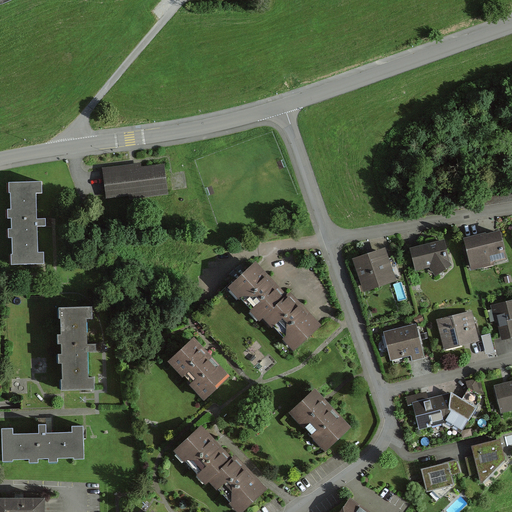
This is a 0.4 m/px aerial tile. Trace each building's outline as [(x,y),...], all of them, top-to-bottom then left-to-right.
[(141,164),(102,169),(106,200),(128,197),(129,201),(168,196),(164,166),(142,168),(141,164)] [(46,180),(11,181),(11,190),(16,189),(17,207),(11,207),(11,216),(16,215),(17,225),(11,225),(12,235),(17,235),(18,250),(14,250),(14,264),(52,262),(51,250),(43,250),(42,226),(52,225),(52,217),(42,217),(41,190),(46,190),(46,180)] [(499,235),(461,244),(468,273),(506,265),(499,235)] [(443,243),(407,253),(410,266),(427,263),(437,278),(450,268),(443,243)] [(394,248),(358,259),(367,289),(403,278),(394,248)] [(295,293),(263,261),(235,288),(266,321),(269,318),(295,293)] [(269,318),(298,349),(327,323),(299,291),(295,293),(269,318)] [(511,303),(495,307),(503,339),(511,336),(511,303)] [(65,388),(97,387),(97,379),(92,379),(92,351),(103,351),(103,343),(94,343),(94,320),(99,320),(99,306),(64,306),(64,332),(60,332),(60,345),(66,345),(66,354),(60,354),(61,363),(69,363),(69,380),(64,380),(65,388)] [(472,312),(436,321),(444,351),(480,342),(472,312)] [(417,320),(384,328),(391,357),(412,352),(414,358),(426,355),(417,320)] [(232,374),(200,337),(172,362),(205,398),(232,374)] [(511,383),(496,388),(503,414),(511,412),(511,383)] [(319,389),(294,414),(329,450),(355,424),(319,389)] [(450,394),(437,398),(444,423),(461,433),(482,399),(470,391),(462,402),(450,394)] [(420,429),(444,423),(437,398),(413,405),(420,429)] [(18,427),(1,428),(2,460),(29,459),(30,462),(41,462),(41,458),(50,457),(50,462),(62,462),(62,457),(87,456),(86,424),(74,425),(74,431),(46,432),(46,426),(41,426),(41,432),(18,433),(18,427)] [(235,457),(205,425),(177,451),(208,484),(210,481),(235,457)] [(503,435),(473,442),(483,480),(507,456),(503,435)] [(210,481),(239,511),(242,511),(270,487),(238,454),(235,457),(210,481)] [(451,459),(420,466),(426,490),(457,483),(451,459)] [(377,511),(351,494),(338,511),(377,511)] [(46,511),(46,497),(0,497),(0,511),(46,511)]
